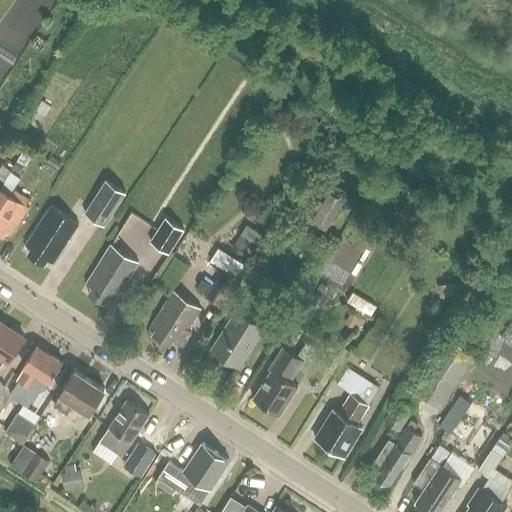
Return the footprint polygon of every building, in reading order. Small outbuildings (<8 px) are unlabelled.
[(42,102),(36,111),(45,117),(51,107),(42,102)] [(50,155),(46,162),(57,169),(61,162),(50,155)] [(17,162),(12,169),(19,173),(23,166),(17,162)] [(0,206),(19,178),(11,173),(1,188),(0,187),(0,206)] [(29,207),(9,194),(20,179),(19,178),(0,206),(0,235),(2,237),(5,231),(11,235),(29,207)] [(107,179),(85,212),(106,225),(127,192),(107,179)] [(329,193),(314,219),(329,228),(344,201),(329,193)] [(69,238),(79,223),(52,205),(26,244),(31,247),(27,253),(44,264),(48,259),(53,262),(63,248),(65,250),(72,240),(69,238)] [(152,239),(170,251),(185,228),(166,216),(152,239)] [(246,224),(237,241),(254,250),(263,233),(246,224)] [(113,301),(139,262),(112,245),(87,284),(92,287),(88,293),(105,304),(109,298),(113,301)] [(245,265),(223,250),(218,247),(210,260),(236,278),(245,265)] [(220,307),(237,280),(223,270),(205,298),(220,307)] [(203,278),(196,289),(206,295),(213,285),(203,278)] [(311,290),(300,307),(310,313),(320,296),(311,290)] [(187,330),(201,309),(173,291),(151,326),(156,329),(152,334),(169,345),(173,340),(183,347),(192,333),(187,330)] [(352,292),(346,302),(371,317),(377,307),(352,292)] [(441,410),(478,353),(453,337),(475,303),(463,295),(440,330),(448,335),(416,384),(410,379),(384,419),(400,430),(421,397),(441,410)] [(238,365),(264,325),(238,308),(212,348),(238,365)] [(0,358),(8,363),(24,338),(0,322),(0,358)] [(50,383),(62,363),(36,346),(24,367),(25,368),(17,382),(29,389),(38,376),(50,383)] [(290,382),(304,360),(283,347),(269,370),(271,371),(253,399),(279,416),(298,387),(290,382)] [(338,384),(351,393),(339,413),(333,410),(314,439),(343,457),(361,428),(356,424),(379,388),(348,368),(338,384)] [(88,414),(104,390),(74,371),(53,404),(67,414),(73,404),(88,414)] [(109,428),(100,442),(118,454),(122,456),(131,442),(149,414),(127,400),(109,428)] [(18,413),(6,431),(24,443),(36,424),(18,413)] [(388,486),(421,436),(406,427),(395,444),(389,439),(371,466),(378,470),(374,476),(388,486)] [(499,438),(478,470),(489,478),(481,489),(502,503),(511,486),(511,480),(494,468),(509,445),(499,438)] [(25,471),(38,451),(24,443),(12,462),(25,471)] [(158,478),(155,483),(170,493),(172,494),(175,489),(183,494),(180,499),(189,506),(194,498),(197,500),(203,504),(230,462),(202,444),(184,472),(169,462),(158,478)] [(142,447),(129,468),(141,476),(154,455),(142,447)] [(38,479),(51,459),(38,451),(25,471),(38,479)] [(452,452),(443,466),(462,478),(458,484),(461,487),(474,467),(452,452)] [(438,511),(458,484),(462,478),(443,466),(430,457),(414,482),(425,490),(416,504),(428,511),(438,511)] [(64,474),(61,474),(63,490),(79,488),(76,472),(75,464),(63,466),(64,474)] [(470,507),(466,511),(502,511),(507,506),(480,488),(468,506),(470,507)]
